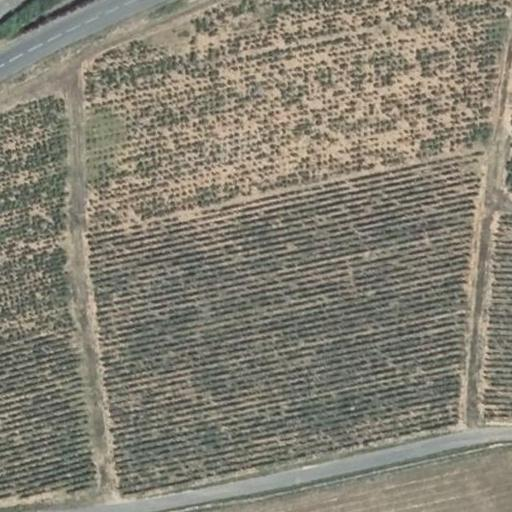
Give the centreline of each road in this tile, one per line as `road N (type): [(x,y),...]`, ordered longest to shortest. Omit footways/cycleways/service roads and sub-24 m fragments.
road 1 (unclassified): [(117,511),(511,434)]
road 2 (tertiary): [(139,0),(0,70)]
